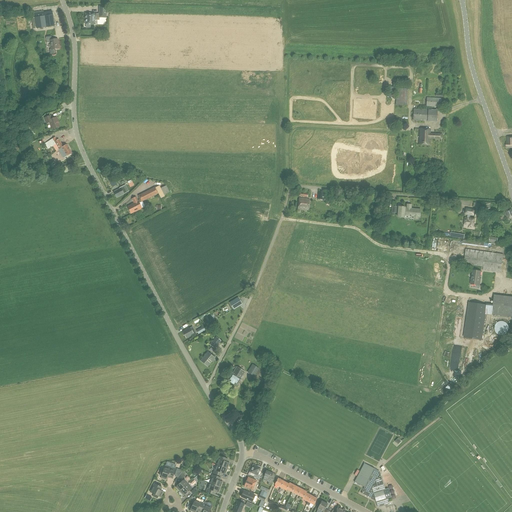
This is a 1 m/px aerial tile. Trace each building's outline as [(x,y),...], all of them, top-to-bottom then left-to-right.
[(106,17),(106,14),(106,10),(107,6),(99,6),(99,14),(94,14),(86,14),(86,24),(86,27),(90,27),(90,24),(94,25),(94,20),(100,20),(100,17),(106,17)] [(35,18),(37,29),(55,26),(53,15),(36,17),(35,18)] [(58,39),(52,40),(50,40),(50,43),(51,50),(50,50),(51,54),(55,53),(54,49),(59,49),(58,39)] [(396,89),(396,93),(396,105),(407,105),(408,89),(397,88),(396,89)] [(427,98),(426,107),(441,107),(442,98),(427,98)] [(414,109),(413,120),(427,121),(428,110),(414,109)] [(428,110),(428,121),(437,122),(438,110),(428,110)] [(52,119),(51,116),(45,118),(47,124),(50,122),(53,129),(60,127),(57,117),(52,119)] [(430,133),(430,130),(420,129),(419,144),(429,145),(430,138),(441,139),(442,134),(430,133)] [(66,145),(63,147),(59,139),(58,140),(56,137),(53,139),(47,142),(45,144),(48,149),(51,147),(56,144),(59,149),(62,147),(67,156),(72,153),(66,145)] [(112,176),(108,178),(113,187),(117,185),(112,176)] [(166,185),(160,189),(163,195),(170,192),(166,185)] [(126,192),(124,187),(121,189),(121,188),(114,192),(117,198),(124,194),(126,192)] [(138,196),(140,200),(140,202),(140,203),(158,194),(159,193),(157,190),(155,187),(138,196)] [(142,209),(139,203),(138,201),(136,197),(132,199),(134,203),(131,204),(131,205),(127,207),(131,214),(138,210),(138,211),(142,209)] [(299,198),(298,209),(308,210),(309,200),(299,198)] [(414,219),(417,219),(417,217),(420,217),(420,214),(421,210),(411,209),(411,207),(407,207),(407,208),(405,208),(405,207),(399,207),(398,207),(397,216),(398,216),(404,217),(404,215),(414,216),(414,219)] [(470,215),(468,215),(467,218),(465,217),(464,227),(474,228),(475,219),(470,218),(470,215)] [(503,255),(465,249),(463,264),(484,267),(483,270),(500,273),(501,270),(503,255)] [(471,284),(480,286),(480,279),(481,272),(473,270),(471,284)] [(492,315),(511,317),(511,296),(494,295),(492,315)] [(238,297),(229,303),(234,310),(242,305),(238,297)] [(487,306),(471,304),(465,339),(482,342),(487,306)] [(496,324),(495,325),(495,326),(495,327),(494,327),(494,328),(494,329),(494,330),(495,330),(495,331),(495,332),(496,332),(496,333),(497,334),(498,334),(498,335),(499,335),(500,335),(501,335),(502,335),(503,335),(504,335),(505,335),(505,334),(506,334),(506,333),(507,333),(507,332),(508,332),(508,331),(508,330),(508,329),(508,328),(508,327),(508,326),(508,325),(507,325),(507,324),(506,324),(506,323),(505,323),(505,322),(504,322),(503,322),(503,321),(502,321),(501,321),(500,321),(500,322),(499,322),(498,322),(497,323),(496,323),(496,324)] [(187,338),(196,332),(192,326),(183,332),(187,338)] [(215,349),(221,341),(216,337),(210,344),(215,349)] [(208,367),(215,358),(207,352),(200,361),(208,367)] [(254,376),(259,369),(253,365),(248,372),(254,376)] [(241,379),(245,372),(237,367),(232,373),(228,380),(237,386),(241,379)] [(217,465),(227,469),(229,463),(225,462),(226,458),(219,456),(216,465),(217,465)] [(364,463),(364,464),(354,482),(354,481),(354,482),(364,487),(361,493),(370,498),(376,501),(378,507),(389,503),(388,500),(386,501),(382,489),(384,488),(381,479),(379,471),(374,469),(364,463)] [(163,472),(160,471),(159,475),(162,476),(161,478),(167,480),(167,478),(172,479),(173,477),(176,469),(165,465),(163,472)] [(225,474),(227,469),(217,465),(216,465),(213,473),(220,476),(221,473),(225,474)] [(258,474),(260,468),(253,465),(250,472),(255,474),(254,477),(261,480),(262,478),(260,477),(260,476),(258,474)] [(271,478),(273,473),(266,471),(264,477),(263,480),(269,482),(268,484),(271,485),(274,479),(271,478)] [(209,483),(220,488),(222,482),(218,480),(219,477),(212,475),(209,483)] [(244,487),(253,490),(256,481),(248,477),(244,487)] [(275,484),(280,487),(281,485),(283,481),(278,478),(275,484)] [(184,488),(188,484),(184,479),(175,487),(179,492),(184,488)] [(281,485),(280,487),(286,490),(286,489),(289,484),(283,481),(281,485)] [(218,493),(220,488),(209,483),(206,492),(213,494),(214,491),(218,493)] [(292,492),(295,486),(289,483),(289,484),(286,489),(292,492)] [(157,498),(158,496),(160,497),(163,492),(161,491),(162,488),(160,487),(154,484),(150,492),(155,494),(154,497),(157,498)] [(192,488),(188,484),(184,488),(179,492),(183,496),(192,488)] [(297,495),(301,489),(295,486),(292,492),(297,495)] [(306,491),(301,489),(297,495),(303,498),(306,493),(306,491)] [(253,502),(255,496),(252,494),(244,491),(242,497),(253,502)] [(310,498),(311,496),(306,493),(303,498),(302,499),(308,502),(310,498)] [(317,498),(311,496),(310,498),(308,502),(307,503),(306,504),(309,506),(310,504),(310,503),(313,505),(317,498)] [(195,511),(197,509),(200,510),(203,504),(195,500),(193,505),(190,504),(189,507),(191,508),(190,511),(192,511),(195,511)] [(233,511),(241,511),(245,504),(244,504),(241,502),(238,501),(233,511)] [(317,510),(321,511),(326,511),(328,510),(325,508),(327,504),(322,501),(317,510)]
